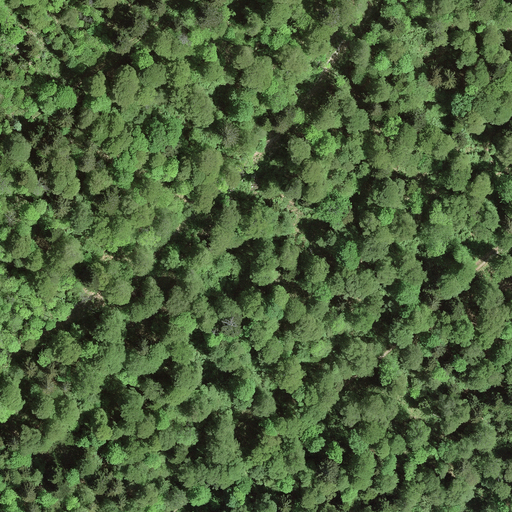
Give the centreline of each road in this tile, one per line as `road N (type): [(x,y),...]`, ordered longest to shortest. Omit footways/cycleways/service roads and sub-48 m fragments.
road 1 (track): [(378,0),(311,109),(124,280),(0,361)]
road 2 (track): [(511,247),(173,511)]
road 3 (track): [(188,0),(94,76),(0,131)]
